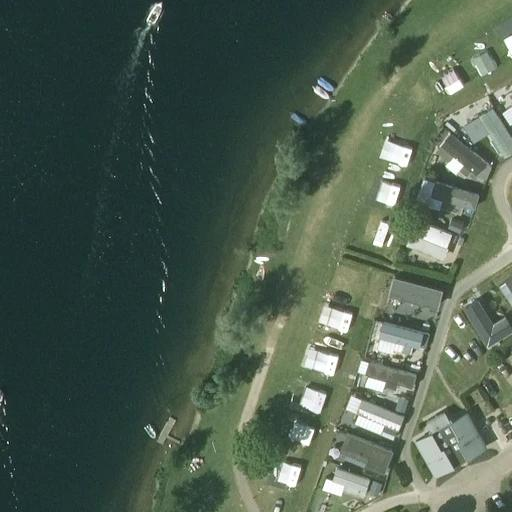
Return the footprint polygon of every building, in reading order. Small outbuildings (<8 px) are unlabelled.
[(507,154),(511,150),(511,132),(494,105),(480,114),(507,154)] [(450,131),(438,148),(481,177),(493,161),(450,131)] [(368,172),(364,193),(383,197),(387,176),(368,172)] [(459,206),(464,185),(432,177),(427,198),(459,206)] [(370,214),(360,238),(379,245),(389,222),(370,214)] [(446,257),(455,230),(416,217),(407,245),(446,257)] [(464,237),(454,234),(451,241),(461,245),(464,237)] [(336,263),(329,280),(348,287),(354,270),(336,263)] [(511,305),(511,277),(507,270),(495,278),(511,305)] [(439,305),(444,287),(395,272),(390,290),(439,305)] [(464,298),(485,345),(511,332),(511,322),(507,313),(491,320),(478,292),(464,298)] [(345,333),(349,317),(329,312),(325,328),(345,333)] [(401,352),(405,340),(421,344),(425,330),(385,319),(378,345),(401,352)] [(317,350),(313,366),(328,370),(333,354),(317,350)] [(367,358),(364,369),(369,370),(366,384),(411,395),(417,370),(367,358)] [(301,404),(323,412),(332,390),(310,382),(301,404)] [(408,400),(399,397),(395,409),(404,412),(408,400)] [(452,417),(446,408),(428,418),(433,427),(416,437),(435,474),(487,446),(467,409),(452,417)] [(293,437),(311,444),(317,427),(300,420),(293,437)] [(395,429),(385,425),(381,434),(391,438),(395,429)] [(339,453),(384,472),(394,448),(349,429),(339,453)] [(366,495),(370,472),(336,468),(335,476),(326,475),(324,489),(366,495)] [(380,498),(383,488),(371,484),(368,494),(380,498)]
